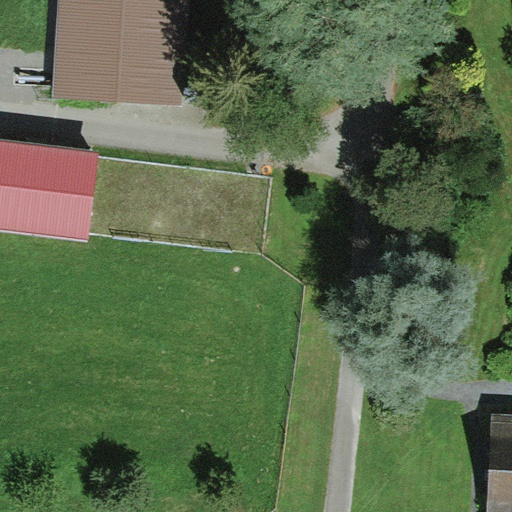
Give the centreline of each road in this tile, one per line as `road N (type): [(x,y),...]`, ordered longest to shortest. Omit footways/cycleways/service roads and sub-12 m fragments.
road 1 (track): [(330,511),(345,416),(370,24),(365,0)]
road 2 (track): [(361,167),(0,121)]
